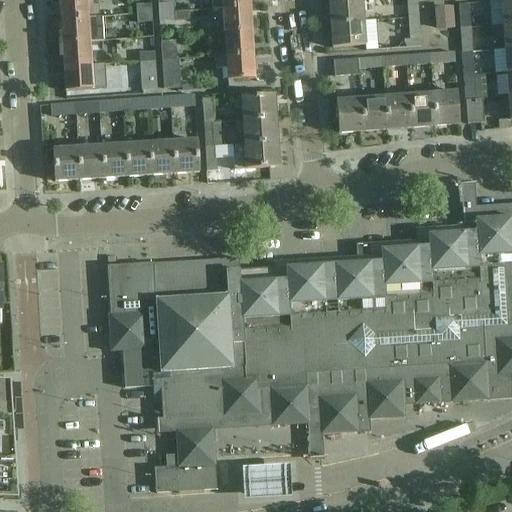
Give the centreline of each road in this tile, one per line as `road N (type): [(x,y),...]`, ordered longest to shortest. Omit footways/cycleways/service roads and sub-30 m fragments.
road 1 (residential): [(50,511),(43,379),(109,375),(119,511)]
road 2 (residential): [(27,224),(166,219),(316,199)]
road 3 (residential): [(27,224),(13,0)]
road 4 (residential): [(316,199),(292,0)]
road 5 (residential): [(316,199),(495,153)]
road 6 (residential): [(511,452),(349,511)]
